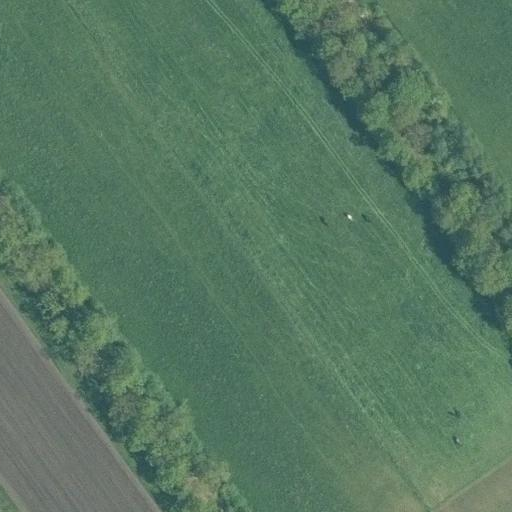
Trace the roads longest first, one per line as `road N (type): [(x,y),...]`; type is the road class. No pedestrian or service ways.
road 1 (track): [(0,212),(216,511)]
road 2 (track): [(511,281),(313,0)]
